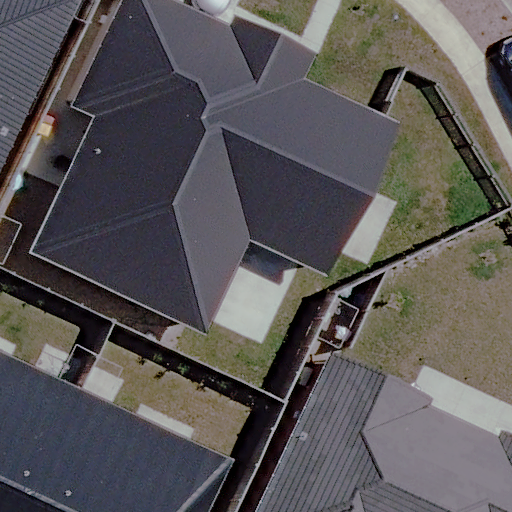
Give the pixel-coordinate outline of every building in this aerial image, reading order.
[(0,0),(0,130),(60,0),(0,0)] [(89,115),(26,251),(194,328),(238,234),(315,269),(384,121),(288,77),(302,47),(227,13),(221,26),(165,0),(115,0),(67,105),(89,115)] [(420,393),(322,348),(245,511),(511,511),(511,434),(496,427),(490,440),(414,406),(420,393)] [(0,511),(15,511),(73,387),(0,354),(0,511)] [(73,387),(15,511),(195,511),(221,455),(73,387)]
